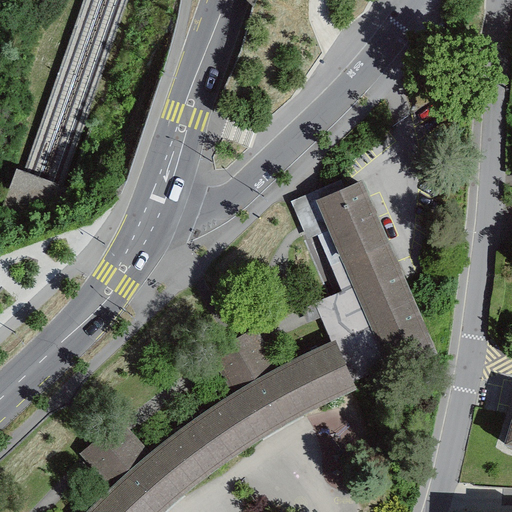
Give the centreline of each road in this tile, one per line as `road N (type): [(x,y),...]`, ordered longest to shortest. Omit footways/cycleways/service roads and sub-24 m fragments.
road 1 (residential): [(472,357),(491,218),(503,0)]
road 2 (residential): [(151,221),(246,189),(371,70),(419,9)]
road 3 (primary): [(151,221),(235,0)]
road 4 (primary): [(0,399),(104,303),(151,221)]
road 5 (residential): [(436,511),(472,357)]
